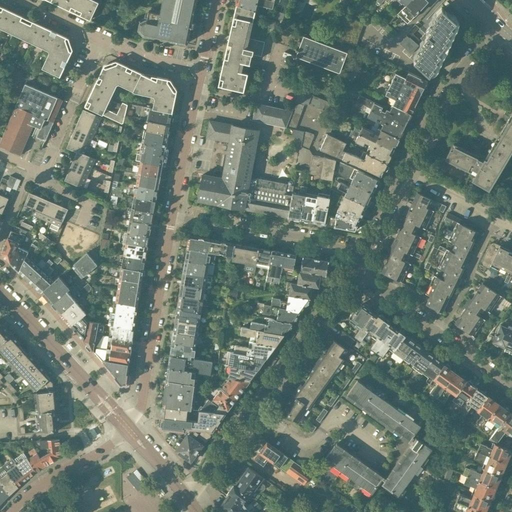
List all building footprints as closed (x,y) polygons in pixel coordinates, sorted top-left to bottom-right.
[(94,0),(48,0),(90,20),(98,2),(94,0)] [(168,40),(186,44),(196,0),(162,0),(160,14),(154,12),(149,11),(147,20),(141,23),(139,30),(143,35),(167,41),(168,40)] [(270,0),(237,0),(236,5),(255,11),(257,4),(272,8),(274,1),(270,0)] [(407,23),(427,0),(426,0),(410,0),(406,4),(398,14),(407,23)] [(0,27),(13,34),(22,16),(0,5),(0,27)] [(255,11),(236,5),(218,86),(244,91),(248,73),(238,71),(240,62),(250,64),(252,54),(261,56),(265,42),(249,38),(255,11)] [(414,61),(428,75),(440,62),(438,61),(443,55),(441,54),(446,49),(445,48),(450,42),(448,41),(453,35),(451,34),(456,28),(454,26),(459,21),(448,11),(446,13),(441,8),(435,14),(437,15),(431,21),(434,23),(420,38),(425,42),(420,48),(422,50),(417,55),(418,56),(414,61)] [(13,34),(40,47),(49,29),(22,16),(13,34)] [(361,31),(364,24),(349,18),(346,26),(361,31)] [(274,28),(276,21),(269,19),(267,27),(274,28)] [(418,27),(415,24),(405,35),(407,36),(409,38),(410,37),(418,27)] [(361,31),(346,26),(344,34),(359,39),(360,35),(361,31)] [(42,68),(60,76),(72,52),(69,50),(65,40),(66,37),(49,29),(40,47),(48,51),(49,53),(42,68)] [(359,39),(344,34),(341,41),(356,46),(359,39)] [(325,61),(341,68),(347,52),(303,36),(298,49),(296,48),(295,50),(316,58),(316,61),(324,64),(325,61)] [(410,37),(409,38),(407,36),(400,44),(411,54),(418,46),(419,46),(410,37)] [(27,56),(24,62),(30,65),(32,59),(27,56)] [(135,92),(142,73),(116,61),(104,65),(103,67),(99,76),(117,85),(118,84),(135,92)] [(396,72),(391,83),(419,96),(423,88),(426,87),(428,83),(426,81),(426,80),(408,71),(406,77),(396,72)] [(170,79),(142,73),(135,92),(154,96),(155,98),(153,108),(172,112),(177,89),(170,79)] [(117,85),(99,76),(85,106),(88,107),(88,108),(122,124),(126,104),(122,102),(117,114),(105,108),(117,85)] [(344,82),(340,88),(345,91),(349,84),(344,82)] [(0,136),(0,145),(21,155),(21,154),(16,153),(25,132),(34,136),(45,141),(63,100),(25,83),(11,117),(2,137),(0,136)] [(416,108),(415,104),(419,96),(391,83),(386,94),(395,98),(393,104),(411,113),(411,112),(414,112),(416,108)] [(303,86),(301,91),(312,95),(314,90),(303,86)] [(312,95),(301,91),(300,91),(296,102),(304,105),(308,104),(312,95)] [(308,104),(313,106),(316,97),(312,95),(308,104)] [(365,106),(405,125),(407,120),(410,120),(412,116),(411,113),(393,104),(388,102),(384,111),(380,109),(382,106),(359,95),(356,102),(365,106)] [(318,108),(321,99),(316,97),(313,106),(318,108)] [(341,110),(344,101),(339,99),(335,107),(341,110)] [(318,119),(325,121),(327,117),(332,106),(333,103),(325,100),(322,109),(318,119)] [(292,111),(262,104),(256,103),(252,121),(285,128),(288,120),(292,111)] [(373,126),(399,138),(399,137),(402,137),(404,132),(403,130),(405,125),(365,106),(363,110),(369,113),(367,116),(376,120),(373,126)] [(169,124),(170,124),(172,112),(153,108),(149,108),(149,110),(147,110),(146,113),(148,113),(147,119),(149,120),(169,124)] [(101,117),(83,109),(79,119),(97,126),(101,117)] [(511,111),(483,161),(499,171),(511,148),(511,111)] [(298,124),(299,119),(290,116),(288,120),(298,124)] [(93,136),(97,126),(79,119),(75,128),(93,136)] [(168,132),(169,124),(149,120),(147,127),(146,130),(167,134),(168,132)] [(288,120),(285,128),(286,128),(286,127),(296,129),(298,124),(288,120)] [(288,217),(292,193),(294,182),(250,173),(258,130),(210,121),(207,137),(230,141),(229,146),(228,146),(227,146),(226,150),(228,150),(228,151),(223,178),(202,174),(198,200),(218,204),(288,217)] [(114,131),(114,134),(120,135),(122,126),(118,125),(117,131),(114,131)] [(400,140),(399,138),(373,126),(373,125),(370,130),(362,126),(360,130),(355,127),(353,130),(393,149),(395,145),(398,145),(400,140)] [(93,136),(75,128),(71,138),(89,146),(93,136)] [(366,152),(387,162),(390,161),(392,158),(390,155),(393,149),(353,130),(352,129),(348,137),(363,145),(365,142),(370,144),(366,152)] [(165,147),(167,134),(146,130),(144,139),(142,138),(141,142),(144,143),(143,143),(165,147)] [(309,133),(306,143),(310,145),(312,142),(315,135),(309,133)] [(380,176),(383,170),(387,169),(388,166),(386,163),(387,162),(366,152),(363,151),(360,158),(349,152),(350,150),(347,149),(349,144),(329,135),(327,134),(319,150),(361,167),(380,176)] [(84,155),(85,154),(89,146),(71,138),(66,147),(76,152),(84,155)] [(302,142),(301,147),(308,150),(310,145),(306,143),(302,142)] [(140,161),(161,165),(165,147),(143,143),(142,149),(140,149),(140,151),(137,151),(136,153),(137,153),(136,160),(140,161)] [(488,189),(499,171),(483,161),(477,158),(478,156),(453,144),(446,158),(471,171),(473,168),(477,170),(472,179),(488,189)] [(313,151),(309,173),(321,176),(325,156),(314,154),(315,152),(313,151)] [(84,155),(76,152),(73,160),(91,168),(95,158),(85,154),(84,155)] [(332,180),(336,161),(325,156),(321,176),(321,177),(332,180)] [(87,178),(91,168),(73,160),(69,170),(87,178)] [(161,165),(140,161),(138,172),(159,176),(160,173),(161,165)] [(351,182),(372,192),(378,179),(359,170),(340,163),(336,171),(348,177),(346,180),(351,182)] [(87,178),(69,170),(64,180),(82,188),(87,178)] [(136,181),(136,184),(157,188),(159,176),(138,172),(136,181)] [(10,175),(7,181),(6,184),(6,186),(12,188),(16,178),(10,175)] [(366,204),(372,192),(351,182),(349,186),(340,182),(337,188),(346,192),(344,195),(366,204)] [(156,197),(157,188),(136,184),(133,196),(155,200),(156,197)] [(288,217),(300,220),(305,195),(306,187),(300,186),(299,195),(292,193),(288,217)] [(31,214),(39,196),(29,192),(22,210),(25,211),(31,214)] [(429,210),(429,208),(434,199),(424,195),(418,192),(417,192),(413,202),(415,203),(429,210)] [(0,198),(0,227),(3,221),(0,219),(0,218),(8,198),(1,195),(0,198)] [(317,198),(305,195),(300,220),(313,222),(317,198)] [(317,195),(317,198),(313,222),(324,224),(329,197),(317,195)] [(334,206),(360,217),(366,204),(344,195),(342,199),(335,195),(332,201),(337,203),(336,205),(335,204),(334,206)] [(49,200),(39,196),(31,214),(41,218),(49,200)] [(131,208),(153,212),(155,200),(133,196),(131,208)] [(58,204),(49,200),(41,218),(51,222),(58,204)] [(409,209),(405,218),(418,225),(425,229),(434,211),(429,208),(429,210),(415,203),(411,210),(409,209)] [(68,209),(58,204),(51,222),(52,223),(50,228),(57,231),(59,226),(60,227),(68,209)] [(359,226),(359,224),(357,223),(360,217),(334,206),(332,206),(331,210),(329,210),(327,225),(354,229),(355,229),(356,229),(358,229),(359,226)] [(129,219),(151,223),(153,212),(131,208),(129,219)] [(498,208),(495,215),(505,219),(508,212),(498,208)] [(108,209),(107,215),(113,217),(115,211),(108,209)] [(414,233),(418,225),(405,218),(402,217),(398,227),(400,228),(413,234),(414,233)] [(129,219),(127,231),(149,235),(151,223),(129,219)] [(471,239),(475,231),(468,227),(460,223),(457,222),(448,240),(455,243),(456,242),(470,249),(474,240),(471,239)] [(398,238),(394,245),(408,252),(419,258),(421,255),(414,251),(421,237),(414,233),(413,234),(400,228),(395,237),(398,238)] [(10,230),(0,253),(10,263),(17,246),(20,246),(27,231),(22,229),(21,233),(20,233),(19,234),(10,230)] [(125,242),(147,246),(149,235),(127,231),(121,230),(121,234),(126,235),(125,242)] [(425,247),(429,249),(435,235),(431,233),(428,240),(425,247)] [(187,249),(209,253),(212,239),(189,235),(187,249)] [(234,243),(212,239),(209,253),(210,253),(210,254),(231,258),(234,243)] [(145,258),(147,246),(125,242),(123,254),(145,258)] [(451,252),(465,259),(467,260),(472,250),(470,249),(456,242),(455,243),(451,251),(451,252)] [(508,274),(511,265),(511,253),(509,252),(510,250),(494,242),(490,244),(482,261),(483,265),(489,268),(491,266),(508,274)] [(32,243),(28,252),(19,272),(22,274),(21,276),(25,280),(26,278),(36,265),(30,259),(39,247),(32,243)] [(256,265),(256,262),(259,248),(234,243),(231,258),(231,260),(256,265)] [(404,261),(408,252),(394,245),(392,244),(387,254),(389,255),(403,262),(404,261)] [(461,266),(465,259),(451,252),(451,251),(440,245),(438,249),(445,252),(438,267),(445,270),(459,276),(463,267),(461,266)] [(17,246),(10,263),(19,272),(28,252),(19,248),(20,246),(17,246)] [(272,250),(259,248),(256,262),(269,265),(272,250)] [(187,249),(185,261),(208,265),(210,254),(210,253),(209,253),(187,249)] [(285,253),(272,250),(269,265),(266,281),(279,284),(281,274),(282,269),(285,253)] [(71,266),(77,272),(94,258),(92,257),(91,258),(86,253),(71,265),(71,266)] [(296,255),(285,253),(282,269),(288,270),(287,275),(290,276),(292,274),(293,267),(297,268),(298,262),(295,261),(296,255)] [(123,254),(121,266),(143,270),(145,258),(123,254)] [(391,277),(398,280),(402,282),(411,264),(404,261),(403,262),(389,255),(385,264),(387,265),(383,273),(391,277)] [(300,271),(323,274),(326,275),(327,268),(329,268),(330,263),(328,263),(329,261),(303,256),(300,271)] [(95,260),(94,258),(77,272),(82,278),(97,266),(93,261),(95,260)] [(36,265),(26,278),(25,280),(28,283),(31,282),(34,285),(49,268),(49,267),(53,263),(49,260),(41,269),(36,265)] [(185,261),(183,273),(207,277),(212,277),(213,265),(208,265),(185,261)] [(71,265),(59,276),(56,278),(53,281),(41,292),(52,304),(66,291),(69,289),(70,288),(67,285),(72,281),(70,278),(77,272),(71,266),(71,265)] [(121,266),(119,278),(141,281),(143,270),(121,266)] [(38,292),(41,291),(41,292),(53,281),(48,276),(49,274),(50,275),(54,270),(49,267),(49,268),(34,285),(36,288),(36,289),(38,292)] [(299,270),(297,283),(314,286),(318,286),(319,282),(321,283),(323,274),(300,271),(299,270)] [(461,278),(459,276),(445,270),(441,278),(441,279),(455,286),(457,287),(461,278)] [(183,273),(181,284),(205,288),(207,277),(183,273)] [(450,295),(455,286),(441,279),(441,278),(434,275),(425,293),(430,296),(431,294),(444,301),(448,294),(450,295)] [(119,278),(117,290),(139,293),(141,281),(119,278)] [(289,291),(288,295),(309,298),(310,294),(312,295),(314,286),(297,283),(288,281),(286,290),(289,291)] [(52,305),(60,314),(68,307),(70,309),(76,302),(82,297),(86,294),(92,289),(87,284),(80,289),(75,284),(70,288),(69,289),(66,291),(52,304),(52,305)] [(209,289),(205,288),(181,284),(179,296),(203,300),(204,292),(208,293),(209,289)] [(490,312),(501,296),(496,292),(489,287),(485,284),(479,292),(477,290),(471,299),(484,307),(483,308),(490,312)] [(230,287),(228,298),(236,299),(238,289),(230,287)] [(117,290),(115,301),(137,305),(139,293),(117,290)] [(300,311),(309,298),(288,295),(286,294),(284,301),(279,300),(280,299),(271,297),(270,306),(300,311)] [(447,302),(444,301),(431,294),(430,296),(426,304),(435,309),(436,308),(442,311),(447,302)] [(179,296),(178,308),(201,312),(203,300),(179,296)] [(89,311),(90,306),(82,297),(76,302),(70,309),(68,307),(60,314),(71,326),(87,312),(89,311)] [(479,315),(483,308),(484,307),(471,299),(469,297),(463,306),(465,307),(478,316),(479,315)] [(136,316),(137,305),(115,301),(113,301),(112,308),(115,308),(114,313),(136,316)] [(292,322),(300,311),(270,306),(263,304),(262,308),(262,313),(269,314),(270,313),(277,315),(276,320),(292,322)] [(361,304),(357,310),(354,309),(349,317),(351,319),(349,321),(360,329),(372,312),(368,309),(368,306),(365,304),(362,304),(361,304)] [(462,317),(456,325),(461,328),(468,333),(473,336),(485,319),(479,315),(478,316),(465,307),(460,315),(462,317)] [(178,308),(176,319),(199,323),(201,312),(178,308)] [(83,340),(87,321),(88,316),(89,311),(87,312),(71,326),(81,338),(83,340)] [(378,316),(372,312),(360,329),(354,336),(361,341),(367,333),(371,336),(385,317),(380,314),(378,316)] [(134,328),(136,316),(114,313),(110,313),(108,325),(110,325),(134,328)] [(385,317),(371,336),(376,339),(371,347),(377,351),(394,328),(389,324),(391,321),(385,317)] [(176,319),(174,331),(197,335),(199,323),(176,319)] [(251,322),(249,329),(282,334),(283,330),(286,331),(290,329),(291,323),(292,322),(276,320),(268,319),(267,325),(251,322)] [(87,344),(86,347),(89,351),(93,350),(93,351),(93,350),(94,351),(95,344),(97,344),(103,335),(105,324),(94,322),(87,321),(83,340),(87,344)] [(0,344),(10,335),(0,323),(0,344)] [(505,346),(511,328),(511,326),(508,325),(507,327),(501,324),(493,341),(494,341),(495,344),(498,345),(500,344),(505,346)] [(134,328),(110,325),(109,329),(113,329),(112,337),(132,340),(134,328)] [(252,342),(255,343),(269,345),(274,346),(275,339),(279,339),(282,334),(249,329),(241,327),(240,334),(253,336),(252,342)] [(393,352),(394,350),(405,336),(404,335),(405,334),(405,332),(402,330),(400,330),(399,331),(394,328),(377,351),(383,355),(388,348),(393,352)] [(174,331),(172,342),(195,346),(197,335),(174,331)] [(342,331),(338,337),(350,345),(354,340),(342,331)] [(0,352),(1,351),(10,361),(23,349),(10,335),(0,344),(0,352)] [(102,361),(105,359),(109,360),(128,363),(129,363),(130,351),(111,348),(112,341),(107,340),(108,336),(103,335),(97,344),(95,353),(102,361)] [(112,341),(111,348),(130,351),(132,340),(112,337),(108,336),(107,340),(112,341)] [(401,363),(404,357),(415,343),(414,342),(414,340),(411,339),(410,339),(405,336),(394,350),(393,352),(391,355),(401,363)] [(326,347),(329,349),(341,357),(347,349),(333,339),(326,347)] [(172,342),(171,354),(193,359),(195,346),(172,342)] [(235,345),(233,352),(266,358),(269,353),(269,345),(255,343),(252,342),(251,348),(235,345)] [(415,343),(404,357),(414,364),(424,350),(420,347),(420,345),(418,343),(416,344),(415,343)] [(37,364),(23,349),(10,361),(19,372),(17,374),(21,378),(37,364)] [(343,359),(341,357),(329,349),(318,364),(334,376),(337,372),(335,370),(343,359)] [(414,364),(423,371),(434,357),(433,356),(433,354),(431,353),(429,353),(424,350),(414,364)] [(257,369),(266,358),(233,352),(230,352),(228,364),(257,369)] [(171,354),(169,367),(183,369),(184,367),(186,367),(187,365),(199,367),(198,372),(210,373),(212,362),(193,359),(171,354)] [(435,357),(434,357),(423,371),(429,376),(426,379),(426,382),(429,384),(444,364),(439,361),(439,359),(437,357),(435,357)] [(128,363),(109,360),(105,359),(102,361),(113,374),(113,375),(116,379),(115,379),(115,380),(118,385),(119,384),(121,387),(127,385),(128,381),(129,381),(130,376),(129,376),(129,375),(128,375),(128,374),(127,374),(128,374),(127,374),(129,363),(128,363)] [(357,361),(349,372),(353,375),(361,364),(357,361)] [(219,375),(229,377),(249,380),(252,377),(257,369),(228,364),(221,363),(219,375)] [(27,380),(37,390),(44,384),(50,379),(37,364),(21,378),(25,382),(27,380)] [(331,381),(334,376),(318,364),(306,380),(321,390),(329,379),(331,381)] [(430,392),(437,397),(455,372),(450,368),(450,366),(447,364),(445,365),(444,364),(429,384),(434,387),(430,392)] [(195,371),(183,369),(169,367),(167,379),(168,380),(193,384),(195,371)] [(455,395),(456,393),(466,380),(466,377),(463,375),(460,376),(455,372),(437,397),(444,402),(448,397),(447,396),(451,391),(455,395)] [(4,384),(9,389),(12,386),(10,383),(14,379),(10,374),(5,378),(7,380),(4,384)] [(240,392),(249,380),(229,377),(222,386),(235,396),(238,391),(240,392)] [(346,377),(338,388),(342,390),(350,379),(346,377)] [(44,384),(49,392),(55,392),(54,383),(50,379),(44,384)] [(168,380),(167,379),(165,392),(192,396),(193,384),(168,380)] [(313,401),(321,390),(306,380),(295,395),(312,408),(315,403),(313,401)] [(392,398),(389,403),(357,380),(347,394),(410,439),(421,425),(394,406),(397,402),(392,398)] [(468,381),(466,380),(456,393),(462,398),(458,403),(463,406),(467,401),(477,388),(472,385),(472,383),(470,381),(468,381)] [(221,388),(211,401),(219,406),(221,404),(228,409),(236,399),(221,388)] [(478,409),(488,396),(477,388),(467,401),(463,406),(457,414),(453,419),(458,423),(472,405),(478,409)] [(36,412),(56,410),(55,392),(49,392),(37,393),(38,407),(35,408),(36,412)] [(192,396),(165,392),(163,405),(187,408),(190,409),(192,396)] [(327,403),(331,406),(339,395),(335,392),(327,403)] [(308,412),(312,408),(295,395),(283,411),(298,422),(306,410),(308,412)] [(488,396),(478,409),(477,410),(482,414),(478,418),(477,418),(473,423),(480,429),(499,404),(493,400),(493,398),(491,396),(489,396),(488,396)] [(204,411),(225,413),(228,409),(221,404),(219,406),(211,401),(208,399),(203,407),(201,405),(198,409),(199,410),(204,411)] [(494,422),(498,426),(509,411),(509,409),(506,407),(504,408),(499,404),(480,429),(487,433),(491,428),(490,427),(494,422)] [(187,408),(163,405),(162,416),(168,417),(186,419),(187,408)] [(316,419),(320,422),(328,411),(324,408),(316,419)] [(58,430),(56,410),(36,412),(36,418),(40,418),(41,432),(58,430)] [(168,417),(162,416),(161,421),(159,421),(158,426),(162,431),(169,431),(169,429),(185,431),(185,427),(195,429),(211,431),(212,431),(225,413),(204,411),(199,410),(198,421),(186,419),(168,417)] [(511,413),(509,411),(498,426),(488,439),(495,442),(496,443),(505,431),(511,434),(511,413)] [(176,450),(184,457),(185,459),(187,460),(189,460),(191,461),(198,450),(201,452),(205,447),(195,440),(198,436),(206,442),(211,435),(211,431),(195,429),(186,441),(184,440),(181,444),(177,441),(172,447),(176,450)] [(417,438),(384,486),(398,496),(432,448),(417,438)] [(48,447),(48,449),(60,448),(59,439),(39,440),(40,447),(48,447)] [(300,476),(305,469),(267,442),(254,459),(263,465),(268,459),(281,468),(283,465),(288,469),(288,468),(300,476)] [(511,449),(504,446),(496,443),(495,442),(492,448),(487,445),(480,442),(477,450),(506,462),(508,456),(511,455),(511,453),(511,451),(511,449)] [(335,444),(325,459),(372,493),(382,478),(335,444)] [(36,472),(44,467),(39,458),(39,457),(34,448),(28,451),(31,456),(27,458),(36,472)] [(51,462),(61,457),(60,448),(48,449),(48,450),(46,451),(47,452),(39,457),(39,458),(44,467),(51,462)] [(486,462),(484,468),(501,474),(503,473),(505,470),(503,468),(506,462),(477,450),(474,458),(480,460),(481,460),(486,462)] [(30,477),(36,472),(27,458),(24,452),(13,459),(15,462),(16,462),(26,479),(29,476),(30,477)] [(2,465),(7,472),(18,486),(26,479),(16,462),(15,462),(13,459),(12,458),(2,465)] [(500,475),(501,474),(484,468),(478,465),(477,470),(470,467),(469,469),(466,467),(463,473),(467,475),(495,487),(498,481),(500,480),(502,478),(500,475)] [(244,471),(244,472),(242,476),(256,487),(261,490),(264,490),(265,487),(265,484),(262,482),(264,478),(248,467),(248,468),(246,468),(244,471)] [(18,486),(7,472),(2,476),(0,472),(0,482),(9,494),(18,486)] [(135,474),(131,477),(140,488),(144,485),(135,474)] [(476,487),(473,493),(490,500),(490,499),(493,498),(494,496),(493,493),(495,487),(467,475),(463,482),(470,485),(476,487)] [(236,482),(234,485),(235,486),(248,496),(249,497),(256,487),(242,476),(238,481),(236,482)] [(0,503),(9,494),(0,482),(0,503)] [(248,496),(235,486),(234,485),(226,495),(228,496),(221,505),(223,509),(222,510),(224,511),(238,511),(246,506),(243,503),(248,496)] [(490,500),(473,493),(471,497),(466,495),(466,494),(460,492),(456,500),(485,511),(487,506),(490,505),(491,503),(490,500)] [(290,498),(285,506),(288,508),(294,500),(290,498)] [(484,511),(485,511),(456,500),(453,507),(459,510),(460,510),(465,511),(484,511)]
